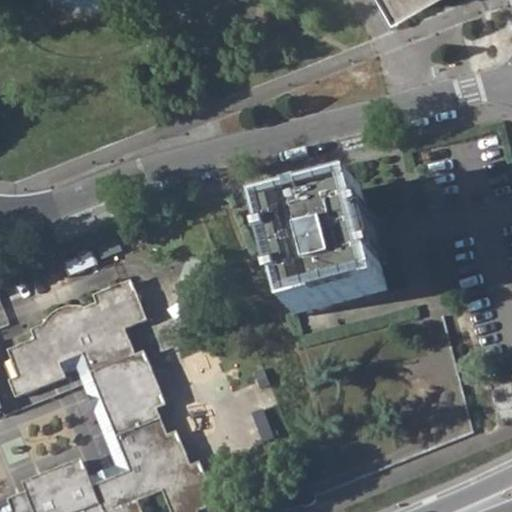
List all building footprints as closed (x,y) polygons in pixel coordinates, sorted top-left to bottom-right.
[(396,0),(402,10),(419,0),(396,0)] [(289,289),(296,315),(388,292),(381,266),(388,264),(385,254),(381,255),(374,228),(378,227),(375,215),(369,217),(362,190),(270,213),(277,241),(270,242),(273,254),(280,252),(286,279),(279,280),(282,291),(289,289)] [(128,294),(138,290),(134,279),(124,283),(128,294)] [(142,511),(139,502),(163,493),(170,511),(198,511),(199,511),(209,507),(205,498),(215,494),(205,470),(195,474),(192,464),(182,440),(173,443),(169,434),(158,408),(155,399),(163,395),(150,360),(140,364),(137,355),(127,330),(150,320),(138,290),(128,294),(124,283),(96,295),(99,304),(88,309),(70,306),(59,309),(50,316),(44,326),(33,330),(37,339),(21,345),(24,354),(13,358),(20,375),(12,379),(19,397),(69,377),(67,374),(79,369),(117,465),(92,476),(89,468),(79,473),(74,462),(33,479),(37,489),(27,493),(9,499),(10,502),(13,511),(12,511),(142,511)] [(10,350),(13,358),(24,354),(21,345),(10,350)] [(140,364),(150,360),(146,351),(137,355),(140,364)] [(158,408),(167,404),(163,395),(155,399),(158,408)] [(173,443),(182,440),(179,431),(169,434),(173,443)] [(79,473),(89,468),(84,458),(74,462),(79,473)] [(195,474),(205,470),(202,460),(192,464),(195,474)] [(27,493),(37,489),(33,479),(23,482),(27,493)] [(209,507),(218,504),(215,494),(205,498),(209,507)] [(0,511),(12,511),(13,511),(10,502),(0,505),(0,511)]
